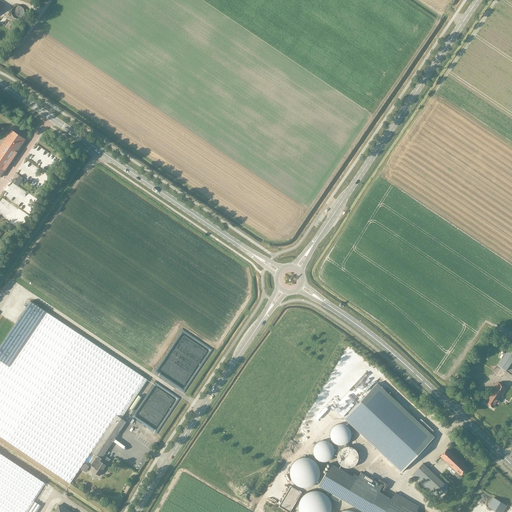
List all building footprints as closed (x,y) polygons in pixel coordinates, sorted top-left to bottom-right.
[(25,12),(25,11),(25,10),(25,9),(24,9),(24,8),(23,7),(22,6),(21,6),(21,5),(20,5),(19,5),(18,5),(17,5),(16,5),(15,6),(14,7),(13,7),(13,8),(12,9),(12,10),(12,11),(12,12),(12,13),(12,14),(13,15),(13,16),(14,16),(14,17),(15,17),(16,18),(17,18),(18,18),(19,18),(20,18),(21,18),(22,18),(22,17),(23,17),(23,16),(24,16),(24,15),(25,14),(25,13),(25,12)] [(0,178),(26,140),(13,131),(0,149),(0,178)] [(14,182),(18,184),(22,176),(18,174),(14,182)] [(147,380),(78,334),(30,301),(0,346),(0,436),(70,483),(91,451),(91,452),(116,415),(121,419),(147,380)] [(506,371),(511,361),(511,350),(509,349),(497,365),(506,371)] [(401,472),(434,437),(377,383),(344,418),(401,472)] [(485,402),(493,408),(506,388),(498,383),(485,402)] [(139,394),(129,407),(132,409),(142,396),(139,394)] [(126,422),(121,419),(116,415),(91,452),(98,456),(96,458),(95,458),(91,465),(95,468),(93,471),(99,476),(110,459),(104,455),(126,422)] [(129,422),(137,427),(139,423),(132,418),(129,422)] [(351,438),(351,434),(351,431),(349,428),(346,425),(343,424),(339,424),(336,425),(333,426),(331,429),(330,432),(330,436),(331,440),(333,443),(336,444),(339,445),(343,445),(346,443),(349,441),(351,438)] [(334,454),(335,451),(334,448),(333,445),(330,442),(326,441),(322,440),(319,441),(317,443),(315,446),(313,449),(313,453),(314,457),(317,459),(319,461),(322,462),(326,462),(330,460),(332,457),(334,454)] [(358,460),(359,457),(358,454),(356,451),(354,448),(350,447),(347,447),(343,448),(341,449),(339,452),(337,455),(337,459),(339,463),(341,465),(343,467),(347,468),(350,468),(354,466),(356,464),(358,460)] [(459,474),(460,476),(467,468),(447,449),(440,456),(456,471),(454,473),(457,476),(459,474)] [(36,511),(41,506),(33,501),(44,483),(0,453),(0,511),(36,511)] [(319,477),(320,472),(319,468),(317,464),(313,460),(308,458),(303,457),(299,459),(295,461),(292,465),(290,470),(290,475),(292,480),(295,484),(299,486),(303,487),(308,487),(313,485),(317,481),(319,477)] [(423,463),(411,475),(435,498),(447,486),(423,463)] [(362,472),(357,479),(332,464),(319,485),(363,511),(415,511),(418,506),(417,505),(416,505),(396,493),(392,499),(380,491),(383,485),(362,472)] [(332,507),(332,506),(332,505),(331,503),(331,502),(330,500),(330,499),(329,498),(328,497),(327,495),(326,494),(325,494),(323,493),(322,492),(321,492),(319,491),(318,491),(316,491),(315,490),(313,491),(312,491),(311,491),(309,492),(308,492),(306,493),(305,494),(304,494),(303,495),(302,497),(301,498),(300,499),(300,500),(299,502),(299,503),(298,505),(298,506),(298,507),(298,509),(298,510),(299,511),(298,511),(331,511),(332,510),(332,509),(332,507)] [(496,511),(503,511),(507,506),(493,498),(488,506),(496,511)]
